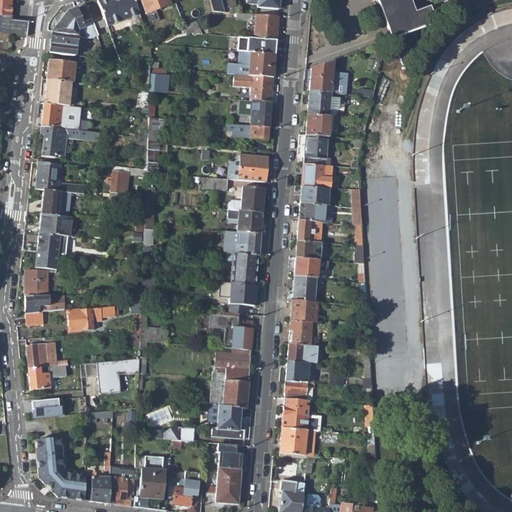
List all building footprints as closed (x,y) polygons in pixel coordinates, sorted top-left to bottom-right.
[(0,0),(0,12),(10,13),(10,0),(0,0)] [(96,0),(95,1),(103,24),(117,19),(119,22),(139,15),(133,0),(96,0)] [(140,0),(145,13),(167,5),(165,0),(140,0)] [(208,0),(211,12),(224,13),(220,0),(208,0)] [(249,7),(277,10),(277,0),(238,0),(238,4),(249,4),(249,7)] [(408,0),(377,0),(392,40),(393,40),(401,64),(420,57),(412,33),(434,25),(428,8),(413,14),(412,12),(408,0)] [(499,0),(450,0),(428,8),(434,25),(499,1),(499,0)] [(46,34),(51,35),(51,31),(65,11),(75,8),(73,1),(62,5),(48,22),(46,34)] [(85,5),(75,8),(65,11),(51,31),(51,35),(80,38),(88,39),(96,36),(85,5)] [(0,30),(10,33),(11,19),(10,18),(10,13),(0,12),(0,30)] [(247,54),(273,56),(276,17),(234,14),(233,19),(248,19),(249,19),(249,17),(254,18),(252,43),(246,42),(236,42),(236,53),(247,54)] [(246,42),(252,43),(254,18),(249,17),(249,19),(248,19),(246,42)] [(27,19),(11,19),(10,33),(25,37),(27,19)] [(193,22),(181,28),(184,35),(196,29),(193,22)] [(79,45),(80,38),(51,35),(48,53),(74,56),(75,44),(79,45)] [(273,56),(247,54),(245,77),(249,77),(271,79),(273,56)] [(45,80),(71,83),(74,63),(47,60),(45,80)] [(308,93),(329,94),(331,82),(332,62),(310,70),(308,93)] [(143,91),(150,92),(150,85),(151,76),(151,69),(151,64),(144,63),(143,91)] [(166,70),(151,69),(151,76),(166,77),(166,70)] [(271,79),(249,77),(245,77),(232,76),(231,88),(248,89),(247,102),(251,102),(269,103),(271,79)] [(45,80),(42,104),(61,106),(71,108),(72,101),(69,101),(71,83),(45,80)] [(339,82),(331,82),(329,94),(336,95),(338,95),(339,82)] [(163,86),(150,85),(150,92),(150,94),(163,95),(163,86)] [(308,93),(306,117),(328,119),(328,111),(336,112),(337,101),(335,101),(336,95),(329,94),(308,93)] [(249,122),(248,127),(267,128),(269,103),(251,102),(249,122)] [(42,104),(39,127),(58,129),(61,106),(42,104)] [(328,111),(328,119),(336,119),(336,112),(328,111)] [(306,117),(304,136),(326,138),(328,119),(306,117)] [(233,126),(231,138),(266,141),(267,128),(248,127),(241,126),(233,126)] [(39,127),(39,135),(43,135),(40,156),(52,158),(53,157),(62,158),(64,145),(70,146),(71,139),(85,140),(86,132),(58,129),(39,127)] [(304,136),(302,165),(324,167),(327,167),(328,161),(324,160),(326,138),(304,136)] [(166,146),(148,144),(146,174),(156,175),(157,152),(166,153),(166,146)] [(226,163),(224,180),(226,180),(262,183),(264,159),(234,156),(234,162),(232,163),(226,163)] [(390,159),(381,159),(396,409),(405,409),(390,159)] [(35,163),(32,189),(42,190),(69,193),(82,195),(83,187),(56,184),(58,166),(35,163)] [(302,165),(300,188),(322,190),(324,167),(302,165)] [(114,173),(112,195),(126,196),(129,175),(114,173)] [(205,179),(204,190),(225,191),(226,180),(224,180),(205,179)] [(240,188),(238,213),(259,214),(261,190),(240,188)] [(300,188),(299,204),(326,206),(327,190),(322,190),(300,188)] [(42,190),(39,214),(40,215),(66,218),(69,193),(42,190)] [(358,193),(349,192),(350,209),(359,209),(358,193)] [(299,204),(297,223),(320,225),(322,225),(324,206),(299,204)] [(154,206),(145,205),(144,225),(153,226),(154,206)] [(324,206),(322,225),(329,226),(331,207),(324,206)] [(359,209),(350,209),(352,228),(353,228),(354,228),(360,228),(359,209)] [(227,212),(227,220),(237,221),(237,232),(238,232),(258,234),(259,214),(238,213),(227,212)] [(40,215),(37,234),(65,237),(67,237),(69,218),(66,218),(40,215)] [(297,223),(295,243),(307,244),(308,236),(307,236),(307,232),(319,234),(320,225),(297,223)] [(153,226),(144,225),(144,234),(152,234),(153,226)] [(220,250),(220,253),(223,253),(256,256),(258,234),(238,232),(237,245),(229,244),(229,251),(220,250)] [(37,234),(35,252),(61,255),(63,255),(65,237),(37,234)] [(295,243),(294,260),(319,262),(321,245),(307,244),(295,243)] [(355,248),(353,265),(362,265),(361,248),(356,248),(355,248)] [(23,271),(22,282),(22,297),(44,297),(45,273),(53,274),(55,265),(59,265),(61,255),(35,252),(34,271),(23,271)] [(223,253),(222,263),(230,264),(229,283),(254,285),(256,256),(223,253)] [(294,260),(292,278),(315,280),(317,262),(294,260)] [(292,278),(291,299),(302,300),(302,303),(313,304),(315,282),(315,280),(292,278)] [(217,282),(216,287),(234,289),(232,313),(251,315),(254,285),(229,283),(217,282)] [(141,295),(131,295),(132,302),(137,302),(137,305),(140,305),(141,295)] [(44,297),(22,297),(23,316),(40,314),(62,313),(61,297),(44,297)] [(290,302),(288,323),(311,325),(315,325),(317,304),(313,304),(302,303),(290,302)] [(140,309),(130,310),(131,318),(137,318),(137,327),(140,327),(140,314),(140,309)] [(106,311),(65,314),(66,333),(91,332),(90,324),(99,323),(98,319),(112,318),(112,311),(106,311)] [(40,314),(23,316),(24,327),(41,326),(40,314)] [(147,314),(140,314),(140,327),(139,342),(145,343),(160,344),(161,330),(146,329),(147,314)] [(207,316),(206,329),(221,330),(220,349),(228,350),(248,351),(250,322),(236,321),(237,318),(207,316)] [(288,323),(287,346),(308,348),(311,325),(288,323)] [(311,325),(308,348),(315,348),(317,348),(319,326),(311,325)] [(53,342),(24,345),(27,370),(64,366),(66,366),(65,361),(54,362),(53,342)] [(287,346),(285,363),(313,365),(315,348),(308,348),(287,346)] [(213,353),(212,367),(246,371),(248,351),(228,350),(228,355),(213,353)] [(95,362),(98,394),(119,392),(117,375),(128,374),(137,375),(138,358),(95,362)] [(285,363),(283,383),(306,384),(306,374),(313,374),(313,365),(285,363)] [(48,379),(65,377),(64,366),(27,370),(29,391),(49,389),(48,379)] [(210,371),(207,407),(214,408),(237,410),(243,410),(246,371),(212,367),(211,371),(210,371)] [(330,373),(330,383),(343,384),(344,374),(330,373)] [(283,383),(282,399),(314,402),(315,390),(319,390),(322,390),(323,386),(312,385),(306,384),(283,383)] [(366,389),(355,388),(356,399),(362,399),(363,404),(365,404),(365,406),(371,407),(370,390),(366,389)] [(385,395),(376,396),(377,426),(387,426),(385,395)] [(36,410),(31,410),(32,419),(60,417),(59,408),(61,408),(61,399),(35,402),(36,410)] [(282,399),(279,430),(310,432),(323,433),(324,418),(313,417),(314,402),(282,399)] [(207,431),(206,437),(239,440),(239,431),(236,431),(237,423),(237,410),(214,408),(212,431),(207,431)] [(171,426),(159,436),(164,440),(188,442),(189,430),(171,428),(171,426)] [(279,430),(278,454),(305,457),(309,457),(310,432),(279,430)] [(321,433),(320,441),(333,442),(334,434),(321,433)] [(373,437),(365,437),(366,462),(374,462),(373,437)] [(59,439),(34,442),(37,479),(56,498),(82,501),(83,476),(65,474),(62,471),(59,439)] [(216,453),(215,469),(238,470),(239,455),(233,454),(234,446),(215,445),(215,453),(216,453)] [(105,452),(101,456),(101,467),(109,468),(109,466),(110,452),(105,452)] [(132,497),(132,504),(132,508),(157,511),(157,499),(160,499),(161,469),(159,469),(159,457),(141,456),(141,457),(141,469),(138,468),(138,479),(137,498),(132,497)] [(133,479),(138,479),(138,468),(141,469),(141,457),(134,456),(133,469),(133,479)] [(366,462),(364,462),(366,482),(375,481),(374,462),(366,462)] [(132,504),(132,497),(133,479),(133,469),(119,468),(119,467),(109,466),(109,468),(108,478),(108,479),(107,505),(129,507),(129,504),(132,504)] [(215,469),(213,503),(235,505),(238,470),(215,469)] [(91,475),(88,502),(107,505),(108,479),(96,478),(96,475),(91,475)] [(166,477),(165,499),(171,499),(171,502),(193,504),(195,479),(166,477)] [(279,482),(278,492),(281,493),(278,511),(299,511),(301,500),(301,493),(302,484),(279,482)] [(351,508),(350,511),(371,511),(372,509),(363,508),(364,505),(351,503),(351,508)]
